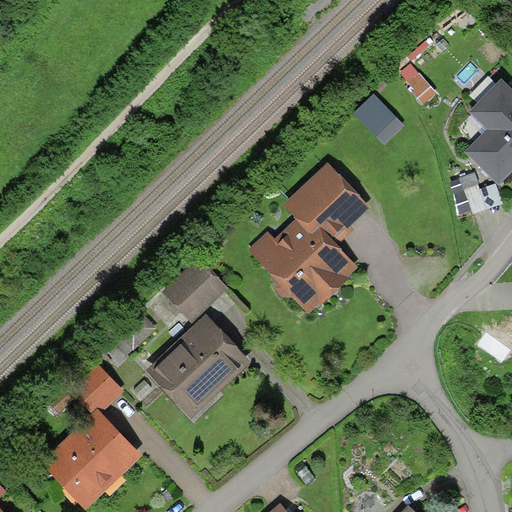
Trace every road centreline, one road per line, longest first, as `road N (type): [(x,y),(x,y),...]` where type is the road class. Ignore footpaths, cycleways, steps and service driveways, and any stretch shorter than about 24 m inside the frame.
road 1 (track): [(246,0),(0,238)]
road 2 (residential): [(400,358),(216,511)]
road 3 (residential): [(400,358),(443,283),(511,213)]
